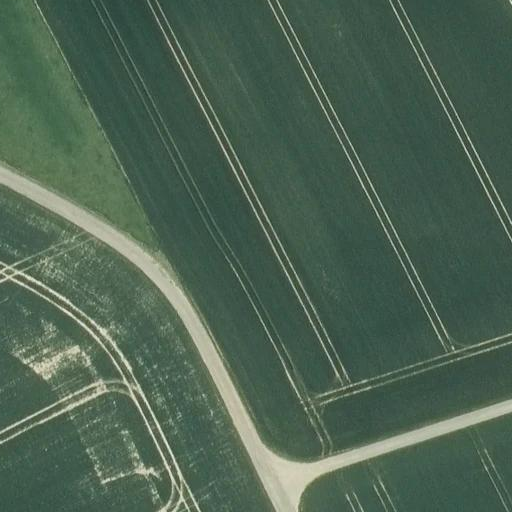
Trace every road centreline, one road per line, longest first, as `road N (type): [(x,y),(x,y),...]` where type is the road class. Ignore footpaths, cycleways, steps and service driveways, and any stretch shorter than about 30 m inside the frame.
road 1 (track): [(0,183),(141,263),(172,292),(288,511)]
road 2 (track): [(282,499),(511,424)]
